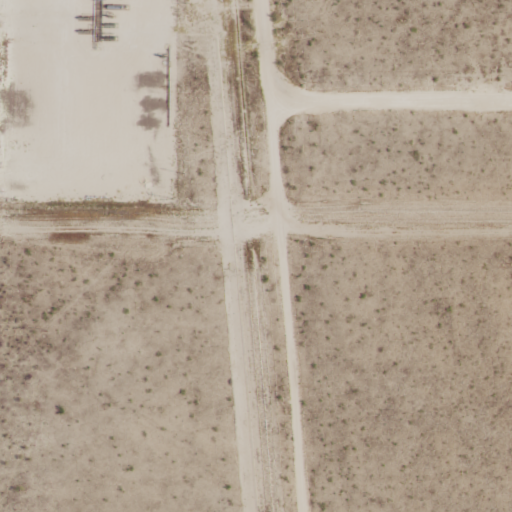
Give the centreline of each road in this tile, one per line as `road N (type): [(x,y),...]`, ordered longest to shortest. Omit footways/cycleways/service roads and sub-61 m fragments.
road 1 (residential): [(309,511),(261,0)]
road 2 (residential): [(270,95),(511,95)]
